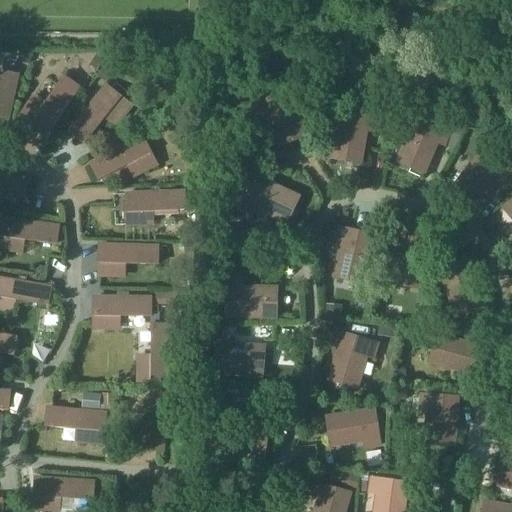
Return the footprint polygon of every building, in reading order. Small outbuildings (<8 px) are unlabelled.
[(30,65),(32,56),(20,53),(18,62),(30,65)] [(113,57),(116,67),(126,64),(123,54),(113,57)] [(90,66),(97,71),(104,61),(97,56),(90,66)] [(102,67),(97,78),(107,82),(111,70),(103,67),(102,67)] [(0,72),(0,130),(6,132),(18,76),(0,72)] [(63,77),(30,124),(46,134),(78,88),(63,77)] [(227,92),(231,100),(245,94),(241,85),(227,92)] [(85,143),(121,98),(106,87),(71,131),(85,143)] [(276,137),(302,124),(286,91),(253,107),(257,115),(263,111),(276,137)] [(375,126),(376,117),(340,111),(334,147),(363,152),(367,124),(375,126)] [(403,115),(400,126),(408,129),(411,118),(403,115)] [(447,140),(450,132),(416,118),(402,151),(429,162),(440,137),(447,140)] [(100,180),(150,154),(141,137),(91,164),(100,180)] [(508,178),(511,172),(511,169),(485,148),(462,177),(485,195),(502,173),(508,178)] [(0,194),(23,197),(26,179),(0,175),(0,194)] [(276,218),(288,192),(255,177),(240,210),(248,213),(251,206),(276,218)] [(127,194),(128,213),(184,211),(183,192),(127,194)] [(0,230),(0,236),(23,240),(55,245),(58,227),(2,219),(0,230)] [(442,237),(454,238),(455,227),(443,226),(442,237)] [(365,271),(374,236),(338,228),(336,236),(343,238),(337,265),(365,271)] [(422,277),(428,241),(392,235),(390,243),(397,245),(393,272),(422,277)] [(100,264),(124,264),(156,265),(157,247),(100,245),(100,264)] [(469,268),(477,265),(473,257),(439,270),(452,304),(479,294),(469,268)] [(35,268),(35,276),(47,277),(47,269),(35,268)] [(0,297),(14,300),(46,306),(50,288),(0,278),(0,297)] [(264,318),(265,288),(235,287),(235,279),(228,279),(227,316),(264,318)] [(94,298),(94,316),(118,317),(150,318),(151,299),(94,298)] [(343,306),(326,305),(325,318),(342,319),(343,306)] [(151,357),(151,381),(169,381),(170,325),(151,325),(151,357)] [(396,328),(378,326),(377,336),(395,338),(396,328)] [(376,352),(378,344),(343,334),(332,369),(360,377),(368,350),(376,352)] [(0,353),(12,356),(15,338),(0,335),(0,353)] [(251,375),(253,347),(225,345),(225,337),(217,336),(214,373),(251,375)] [(475,383),(485,348),(450,338),(442,366),(469,374),(467,381),(475,383)] [(15,378),(27,380),(28,370),(16,368),(16,371),(7,369),(6,375),(15,377),(15,378)] [(406,371),(396,370),(395,383),(405,383),(406,371)] [(0,409),(7,411),(9,392),(0,391),(0,409)] [(407,401),(407,391),(395,391),(394,400),(407,401)] [(150,392),(145,449),(163,450),(168,394),(150,392)] [(99,412),(101,395),(84,394),(82,411),(99,412)] [(221,395),(211,394),(209,410),(219,411),(221,395)] [(102,395),(102,405),(114,406),(115,396),(102,395)] [(456,434),(458,398),(422,395),(421,404),(429,404),(427,432),(456,434)] [(47,427),(103,432),(105,414),(49,408),(47,427)] [(372,447),(380,446),(374,410),(338,416),(343,444),(371,440),(372,447)] [(252,460),(255,431),(227,428),(228,420),(219,419),(215,456),(252,460)] [(366,454),(369,468),(383,465),(381,451),(366,454)] [(369,473),(361,472),(360,482),(368,483),(369,473)] [(337,474),(334,484),(357,489),(357,475),(337,474)] [(35,497),(59,498),(92,501),(93,482),(37,478),(35,497)] [(404,511),(408,484),(372,479),(371,487),(378,488),(374,511),(404,511)] [(148,494),(148,484),(130,483),(130,493),(148,494)] [(345,511),(350,494),(315,484),(313,492),(320,494),(315,511),(345,511)] [(115,496),(106,496),(105,505),(108,505),(115,505),(115,496)]
